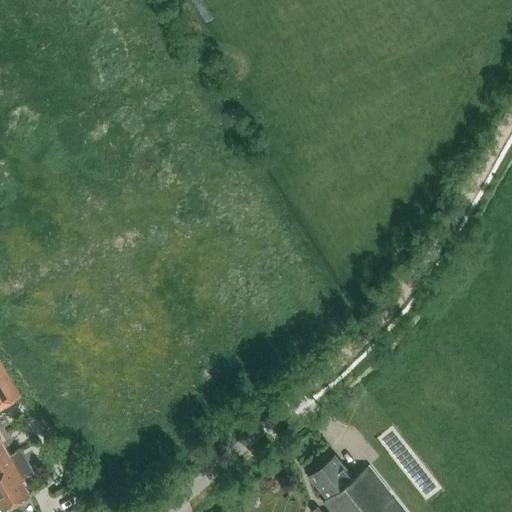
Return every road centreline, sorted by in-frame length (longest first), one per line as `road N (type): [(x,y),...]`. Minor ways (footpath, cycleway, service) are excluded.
road 1 (track): [(300,394),(402,293),(511,118)]
road 2 (unclassified): [(300,394),(161,511)]
